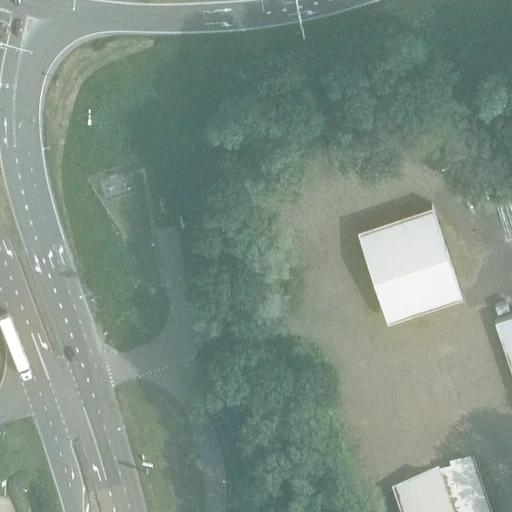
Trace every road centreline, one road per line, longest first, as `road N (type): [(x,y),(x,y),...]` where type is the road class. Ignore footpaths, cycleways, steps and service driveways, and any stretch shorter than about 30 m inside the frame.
road 1 (secondary): [(88,376),(17,150),(24,6)]
road 2 (secondary): [(24,6),(169,22),(329,0)]
road 3 (secondary): [(126,511),(88,376)]
road 4 (unknown): [(167,361),(180,322),(175,230)]
road 5 (secondary): [(0,286),(42,401)]
